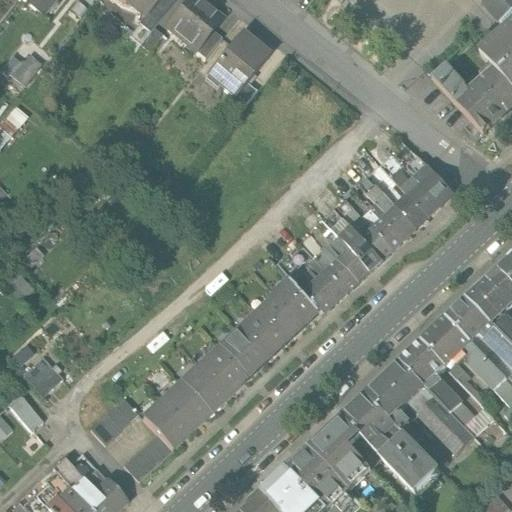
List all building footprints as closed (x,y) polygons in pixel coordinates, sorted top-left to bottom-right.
[(83,6),(74,0),(23,0),(23,1),(63,32),(83,6)] [(118,0),(125,6),(129,2),(144,14),(141,18),(145,22),(162,0),(118,0)] [(162,0),(145,22),(140,28),(149,35),(154,30),(175,4),(170,0),(162,0)] [(194,0),(193,0),(168,32),(196,55),(212,35),(222,23),(194,0)] [(511,0),(440,0),(441,2),(443,0),(478,0),(509,33),(511,29),(511,0)] [(505,79),(511,86),(511,29),(509,33),(484,56),(505,79)] [(149,35),(140,47),(149,55),(163,37),(154,30),(149,35)] [(212,35),(196,55),(205,62),(221,42),(212,35)] [(241,37),(208,78),(235,100),(236,101),(247,87),(269,60),(241,37)] [(511,86),(484,56),(474,45),(462,55),(488,82),(478,91),(505,120),(511,113),(511,86)] [(505,120),(478,91),(466,102),(462,98),(465,95),(466,92),(446,70),(433,82),(485,138),(505,120)] [(247,87),(236,101),(235,100),(229,106),(240,114),(256,94),(247,87)] [(406,147),(391,160),(405,175),(418,160),(406,147)] [(453,199),(418,160),(405,175),(413,183),(440,212),(453,199)] [(406,182),(389,162),(380,170),(398,189),(405,183),(406,182)] [(392,188),(378,172),(369,181),(383,196),(392,188)] [(440,212),(413,183),(409,187),(405,183),(398,189),(408,200),(428,223),(440,212)] [(397,210),(386,199),(376,208),(387,219),(396,211),(397,210)] [(428,223),(408,200),(397,210),(396,211),(416,233),(428,223)] [(416,233),(396,211),(387,219),(385,221),(405,244),(416,233)] [(381,225),(375,217),(367,225),(373,232),(381,225)] [(381,225),(373,232),(393,255),(405,244),(385,221),(381,225)] [(362,243),(361,243),(352,233),(345,240),(335,231),(332,234),(341,243),(350,253),(370,276),(382,266),(362,243)] [(393,255),(373,232),(362,243),(382,266),(393,255)] [(370,276),(350,253),(338,264),(359,287),(370,276)] [(511,260),(498,274),(511,287),(511,260)] [(359,287),(338,264),(327,275),(347,298),(359,287)] [(511,287),(498,274),(466,303),(492,329),(511,350),(511,326),(508,321),(505,322),(502,319),(511,309),(511,287)] [(347,298),(327,275),(316,286),(336,308),(347,298)] [(304,297),(291,284),(275,299),(304,330),(320,315),(304,297)] [(336,308),(316,286),(304,297),(320,315),(324,319),(336,308)] [(304,330),(275,299),(256,316),(285,347),(304,330)] [(492,329),(466,303),(446,322),(472,349),(485,336),(492,329)] [(256,316),(238,334),(267,365),(285,347),(256,316)] [(472,349),(446,322),(421,346),(446,371),(455,363),(459,359),(462,363),(466,359),(463,356),(466,353),(469,357),(468,366),(496,394),(506,384),(472,349)] [(511,350),(492,329),(485,336),(487,339),(485,341),(486,345),(511,372),(511,350)] [(267,365),(238,334),(219,352),(248,383),(267,365)] [(446,371),(421,346),(401,365),(426,390),(433,384),(446,371)] [(248,383),(219,352),(200,369),(229,400),(248,383)] [(63,382),(43,361),(23,378),(43,400),(63,382)] [(471,380),(455,363),(446,371),(462,388),(471,380)] [(400,366),(375,389),(400,415),(417,399),(425,391),(400,366)] [(200,369),(181,387),(210,418),(229,400),(200,369)] [(433,384),(426,390),(429,394),(436,387),(433,384)] [(511,390),(506,384),(496,394),(511,411),(505,417),(509,421),(511,418),(511,390)] [(440,385),(438,385),(436,387),(429,394),(451,417),(461,407),(440,385)] [(181,387),(162,404),(191,436),(210,418),(181,387)] [(400,415),(375,389),(364,399),(389,425),(398,416),(400,415)] [(433,400),(425,391),(417,399),(425,408),(433,400)] [(389,425),(364,399),(330,432),(349,452),(361,441),(372,453),(395,431),(389,425)] [(400,415),(398,416),(408,426),(426,409),(425,408),(417,399),(400,415)] [(42,426),(22,400),(10,411),(31,436),(42,426)] [(444,412),(433,400),(425,408),(426,409),(436,419),(444,412)] [(123,402),(115,410),(129,426),(138,418),(123,402)] [(162,404),(142,423),(156,438),(171,454),(191,436),(162,404)] [(461,407),(451,417),(460,426),(466,421),(471,417),(461,407)] [(129,426),(115,410),(106,418),(121,434),(129,426)] [(460,426),(451,417),(450,418),(444,412),(436,419),(431,425),(460,454),(464,450),(468,446),(473,440),(460,426)] [(408,426),(398,416),(389,425),(395,431),(399,436),(409,427),(408,426)] [(121,434),(106,418),(98,426),(113,441),(121,434)] [(113,441),(98,426),(89,434),(104,449),(113,441)] [(421,440),(409,427),(399,436),(412,449),(421,440)] [(395,431),(372,453),(415,497),(415,496),(430,482),(434,478),(437,475),(423,461),(412,449),(399,436),(395,431)] [(349,452),(330,432),(308,453),(337,483),(343,477),(344,478),(351,471),(350,470),(359,462),(349,452)] [(171,454),(156,438),(148,446),(163,462),(171,454)] [(148,446),(139,454),(154,470),(163,462),(148,446)] [(472,450),(468,446),(464,450),(468,454),(472,450)] [(449,464),(434,450),(430,454),(430,455),(423,461),(437,475),(449,464)] [(337,483),(308,453),(286,474),(322,511),(331,511),(334,509),(349,495),(337,483)] [(154,470),(139,454),(131,461),(146,477),(154,470)] [(146,477),(131,461),(123,469),(138,485),(146,477)] [(109,511),(94,496),(84,485),(73,473),(70,469),(64,462),(52,473),(55,476),(77,500),(83,506),(87,511),(109,511)] [(437,475),(434,478),(441,485),(457,469),(451,462),(449,464),(437,475)] [(91,479),(80,467),(78,469),(73,473),(84,485),(91,479)] [(322,511),(286,474),(260,497),(273,511),(322,511)] [(55,476),(43,487),(47,490),(50,494),(50,495),(55,500),(62,494),(72,505),(77,500),(55,476)] [(430,482),(415,496),(422,503),(437,489),(430,482)] [(121,511),(127,507),(107,484),(94,496),(109,511),(121,511)] [(47,490),(42,495),(46,499),(50,495),(50,494),(47,490)] [(495,494),(478,509),(481,511),(508,511),(509,511),(495,494)] [(46,499),(43,501),(53,511),(54,511),(61,506),(55,500),(50,495),(46,499)] [(349,495),(334,509),(337,511),(345,511),(356,502),(349,495)] [(273,511),(260,497),(244,511),(273,511)]
